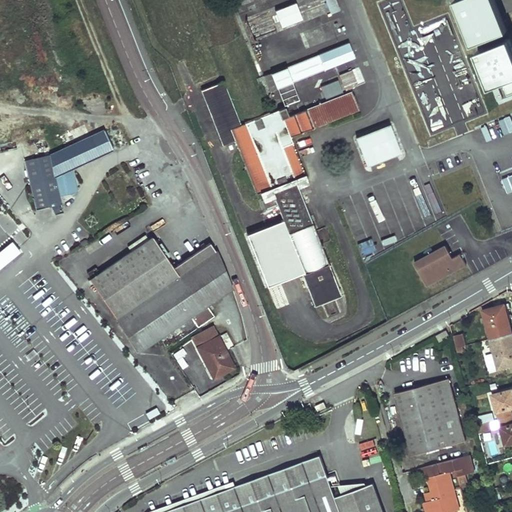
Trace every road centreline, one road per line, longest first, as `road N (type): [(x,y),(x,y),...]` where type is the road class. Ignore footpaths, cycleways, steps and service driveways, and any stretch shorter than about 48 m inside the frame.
road 1 (tertiary): [(306,386),(232,393),(104,462),(47,511)]
road 2 (tertiary): [(102,511),(306,386)]
road 3 (tertiary): [(306,386),(511,271)]
road 4 (track): [(78,0),(121,109),(149,132)]
road 5 (track): [(132,123),(0,107)]
